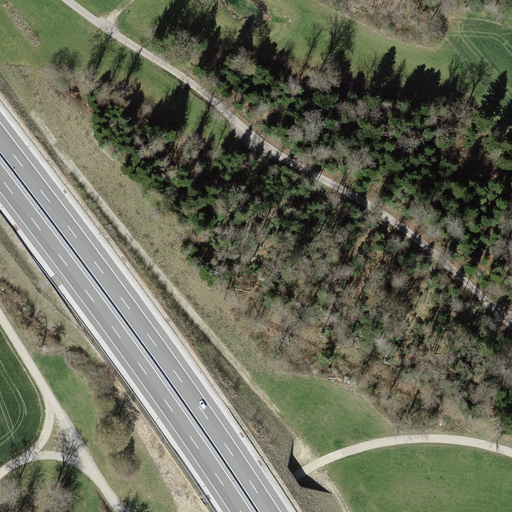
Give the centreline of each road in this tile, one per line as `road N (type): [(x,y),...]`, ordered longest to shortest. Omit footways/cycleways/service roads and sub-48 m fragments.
road 1 (track): [(511,325),(425,244),(263,145),(192,84),(68,0)]
road 2 (track): [(345,511),(319,462),(33,111)]
road 3 (motorway): [(269,511),(0,137)]
road 4 (motorway): [(0,176),(240,511)]
road 5 (track): [(239,511),(319,462),(386,440),(445,439),(511,455)]
road 6 (track): [(0,314),(92,467)]
